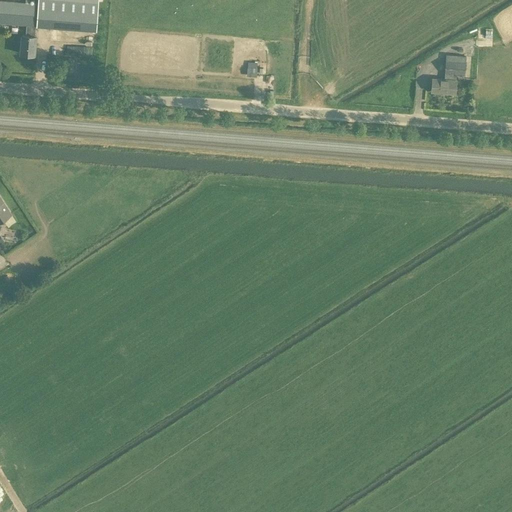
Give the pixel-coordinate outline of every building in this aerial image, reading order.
[(0,0),(0,23),(26,25),(25,35),(22,34),(21,53),(34,54),(36,35),(35,35),(36,26),(97,31),(98,0),(38,0),(38,3),(0,0)] [(478,36),(492,36),(492,27),(479,27),(478,36)] [(72,56),(85,56),(86,45),(73,45),(72,56)] [(445,54),(443,79),(432,78),(431,92),(455,94),(456,74),(465,75),(466,55),(445,54)] [(248,61),(248,75),(258,76),(258,62),(248,61)] [(0,221),(11,214),(0,196),(0,221)]
